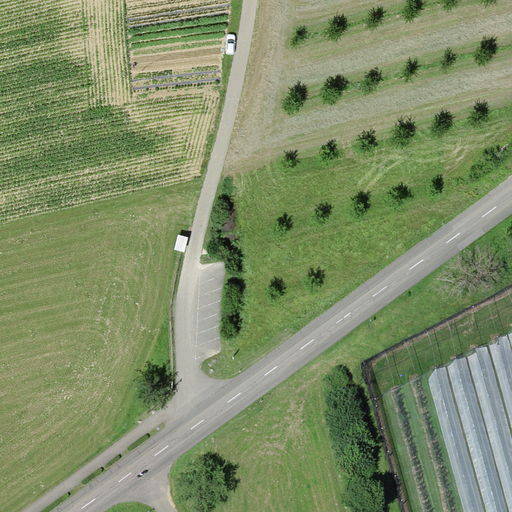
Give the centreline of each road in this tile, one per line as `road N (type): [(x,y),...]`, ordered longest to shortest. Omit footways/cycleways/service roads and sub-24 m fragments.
road 1 (secondary): [(511,196),(79,511)]
road 2 (track): [(250,0),(194,237),(182,335),(191,384)]
